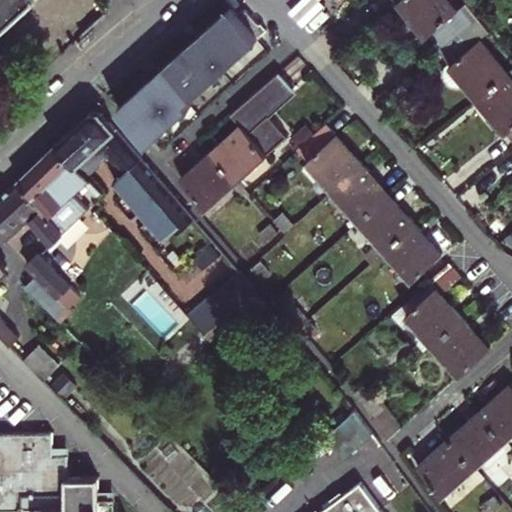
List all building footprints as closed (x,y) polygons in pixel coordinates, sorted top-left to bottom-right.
[(0,0),(0,30),(32,0),(0,0)] [(464,0),(396,0),(436,47),(475,13),(464,0)] [(233,11),(227,4),(192,35),(220,67),(263,28),(260,24),(255,23),(243,10),(233,11)] [(506,69),(477,36),(487,27),(475,13),(436,47),(448,60),(446,62),(475,95),(506,69)] [(157,66),(185,98),(220,67),(192,35),(157,66)] [(145,141),(188,102),(185,98),(157,66),(114,105),(145,141)] [(511,76),(506,69),(475,95),(511,140),(511,76)] [(211,150),(236,178),(285,133),(264,110),(288,88),(273,72),(227,115),(237,126),(211,150)] [(106,115),(86,107),(53,138),(85,173),(95,164),(166,240),(192,217),(106,115)] [(323,121),(294,147),(329,187),(358,160),(323,121)] [(53,138),(14,175),(38,203),(58,227),(84,200),(71,185),(85,173),(53,138)] [(211,150),(180,178),(205,206),(236,178),(211,150)] [(329,187),(356,217),(385,190),(358,160),(329,187)] [(14,175),(0,188),(0,234),(2,237),(8,231),(6,229),(15,221),(17,223),(25,215),(38,203),(14,175)] [(385,190),(356,217),(382,246),(411,220),(385,190)] [(38,203),(25,215),(47,237),(58,227),(38,203)] [(280,226),(272,218),(256,232),(264,241),(280,226)] [(411,220),(382,246),(410,278),(439,252),(411,220)] [(212,240),(192,256),(201,267),(221,251),(212,240)] [(35,248),(24,259),(54,290),(66,280),(35,248)] [(258,257),(248,265),(260,278),(269,270),(258,257)] [(389,314),(419,348),(429,340),(404,312),(435,284),(441,290),(459,275),(447,263),(389,314)] [(236,269),(184,311),(201,331),(234,303),(253,289),(236,269)] [(404,312),(429,340),(460,312),(441,290),(435,284),(404,312)] [(296,304),(287,312),(297,324),(306,316),(296,304)] [(460,312),(429,340),(457,371),(488,343),(460,312)] [(0,334),(7,341),(16,332),(0,315),(0,334)] [(306,316),(297,324),(308,336),(317,328),(306,316)] [(37,341),(21,356),(42,377),(57,362),(37,341)] [(511,429),(511,385),(507,379),(475,407),(503,438),(511,429)] [(353,390),(362,400),(371,391),(362,381),(353,390)] [(402,421),(374,389),(371,391),(362,400),(373,412),(370,415),(386,435),(402,421)] [(503,438),(475,407),(446,434),(473,465),(503,438)] [(370,431),(353,408),(303,454),(322,476),(370,431)] [(67,473),(67,451),(51,451),(51,429),(0,429),(0,505),(19,506),(18,511),(385,511),(361,481),(319,511),(112,511),(113,495),(97,495),(96,473),(67,473)] [(473,465),(446,434),(415,461),(442,493),(473,465)]
